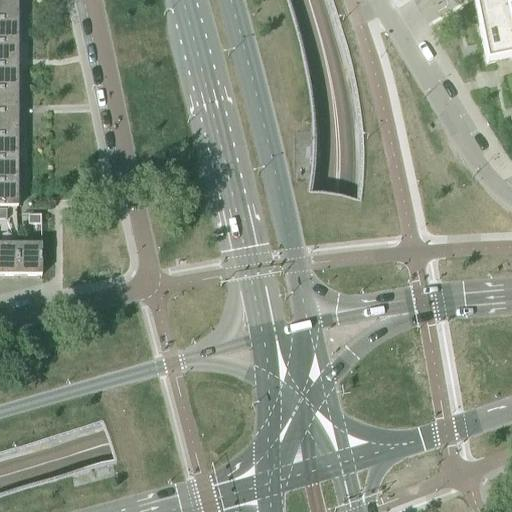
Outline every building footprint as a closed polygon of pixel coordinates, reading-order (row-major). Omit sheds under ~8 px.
[(0,0),(0,22),(17,22),(16,0),(0,0)] [(511,0),(471,0),(485,64),(486,65),(487,65),(511,59),(511,0)] [(0,22),(0,46),(17,46),(17,22),(0,22)] [(0,46),(0,68),(17,68),(17,46),(0,46)] [(0,68),(0,92),(17,92),(17,68),(0,68)] [(0,92),(0,115),(17,116),(17,92),(0,92)] [(0,115),(0,138),(17,139),(17,116),(0,115)] [(0,138),(0,161),(17,161),(17,139),(0,138)] [(0,161),(0,184),(17,184),(17,161),(0,161)] [(17,184),(0,184),(0,208),(17,209),(17,184)] [(0,277),(16,277),(16,247),(0,246),(0,277)] [(16,247),(16,277),(40,277),(41,247),(16,247)]
